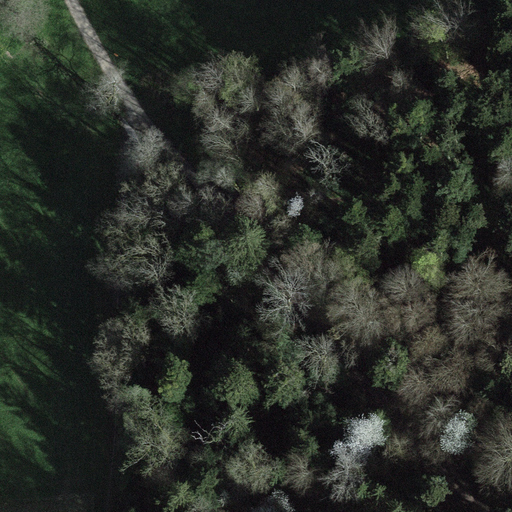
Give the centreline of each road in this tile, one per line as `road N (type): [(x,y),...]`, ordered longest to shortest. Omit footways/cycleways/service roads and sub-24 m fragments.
road 1 (track): [(76,0),(130,98),(467,511)]
road 2 (track): [(194,174),(369,135),(511,143)]
